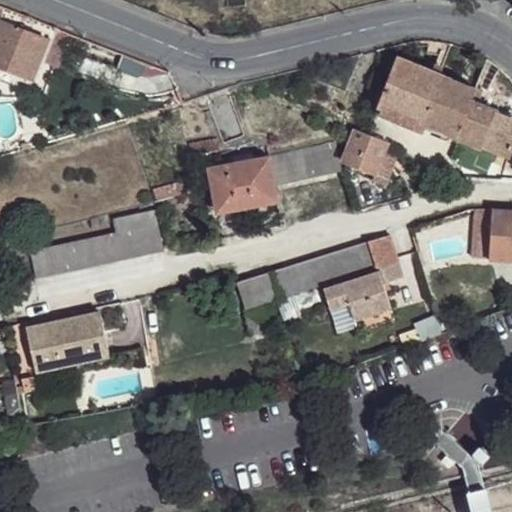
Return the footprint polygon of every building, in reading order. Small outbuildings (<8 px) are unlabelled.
[(0,4),(0,23),(25,32),(30,17),(0,4)] [(25,32),(0,23),(0,66),(15,73),(33,80),(48,41),(25,32)] [(383,89),(377,104),(381,106),(425,123),(433,125),(448,133),(457,136),(474,88),(396,58),(383,89)] [(0,66),(0,77),(11,82),(15,73),(0,66)] [(383,89),(367,82),(362,97),(377,104),(383,89)] [(477,90),(474,88),(457,136),(508,158),(511,148),(511,118),(473,101),(477,90)] [(381,106),(379,113),(422,130),(425,123),(381,106)] [(433,125),(430,132),(446,140),(448,133),(433,125)] [(357,131),(344,162),(374,174),(382,153),(387,143),(357,131)] [(334,144),(269,157),(275,184),(341,171),(338,156),(334,144)] [(269,157),(209,168),(216,213),(278,201),(275,184),(269,157)] [(511,212),(489,213),(488,262),(511,262),(511,212)] [(156,226),(30,251),(35,277),(161,251),(156,226)] [(365,243),(267,276),(276,300),(311,288),(321,315),(346,305),(354,324),(391,311),(382,288),(403,280),(389,236),(365,243)] [(267,276),(236,288),(245,311),(276,300),(267,276)] [(99,312),(25,328),(35,375),(109,358),(99,312)] [(415,325),(417,331),(401,337),(405,348),(444,333),(438,316),(415,325)] [(477,462),(482,467),(490,459),(480,449),(472,457),(477,462)] [(455,462),(444,453),(435,463),(446,472),(455,462)]
